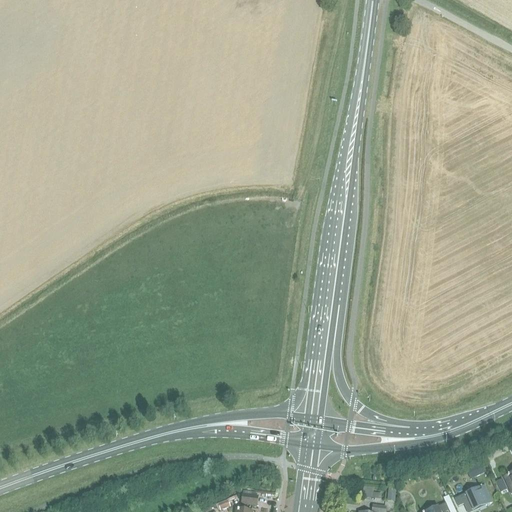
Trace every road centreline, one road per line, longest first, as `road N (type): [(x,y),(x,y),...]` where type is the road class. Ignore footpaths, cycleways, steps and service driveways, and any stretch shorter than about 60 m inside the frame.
road 1 (secondary): [(330,300),(373,0)]
road 2 (secondary): [(418,437),(347,396),(330,300)]
road 3 (secondary): [(0,489),(161,436)]
road 4 (secondary): [(161,436),(239,431),(309,443)]
